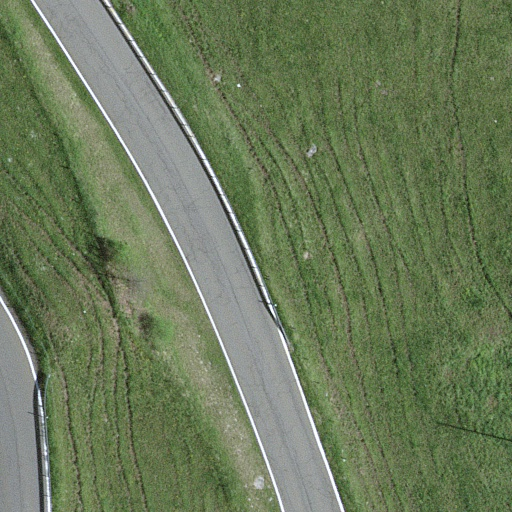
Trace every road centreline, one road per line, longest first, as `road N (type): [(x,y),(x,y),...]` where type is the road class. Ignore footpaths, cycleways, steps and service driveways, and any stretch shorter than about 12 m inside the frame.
road 1 (tertiary): [(313,511),(206,229),(71,0)]
road 2 (tertiary): [(0,376),(21,511)]
